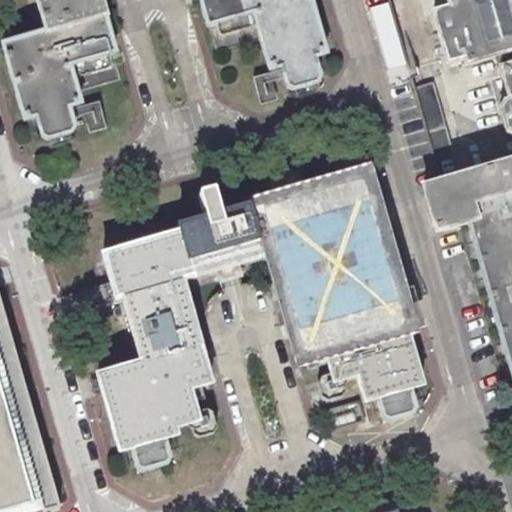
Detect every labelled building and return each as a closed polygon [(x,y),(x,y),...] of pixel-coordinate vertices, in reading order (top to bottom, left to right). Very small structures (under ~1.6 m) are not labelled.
[(36,0),(46,32),(4,44),(2,47),(23,119),(26,121),(36,118),(41,138),(47,141),(72,134),(75,128),(69,109),(79,106),(81,103),(76,90),(111,82),(105,57),(114,55),(115,51),(103,0),(200,0),(207,29),(208,32),(219,29),(225,54),(260,46),(268,70),(271,71),(281,69),(286,88),(293,91),(317,85),(320,78),(315,59),(325,57),(326,53),(310,0),(36,0)] [(511,0),(458,0),(450,2),(448,6),(449,9),(435,13),(433,16),(446,62),(450,64),(464,60),(465,63),(468,65),(511,52),(511,67),(501,71),(499,74),(508,104),(503,105),(500,112),(506,133),(511,136),(511,162),(463,176),(460,177),(446,181),(441,183),(425,187),(423,190),(434,231),(438,233),(467,225),(511,381),(511,0)] [(390,68),(409,53),(391,29),(371,43),(390,68)] [(441,183),(446,181),(460,177),(463,176),(435,81),(414,87),(441,183)] [(230,278),(237,276),(238,273),(236,267),(272,257),(301,357),(304,358),(325,352),(331,373),(331,376),(335,376),(355,370),(364,401),(367,403),(376,400),(382,419),(388,423),(412,416),(415,410),(410,390),(419,387),(421,384),(395,293),(388,269),(363,183),(360,181),(304,198),(298,176),(286,169),(274,173),(267,185),(274,207),(249,214),(248,211),(245,210),(218,217),(216,212),(220,208),(216,194),(213,192),(202,195),(199,199),(203,212),(208,214),(209,220),(180,228),(178,231),(179,234),(104,255),(103,259),(112,292),(115,300),(117,301),(122,300),(141,364),(99,376),(97,379),(118,451),(121,453),(131,450),(136,469),(142,473),(167,466),(170,459),(165,440),(174,437),(176,434),(172,421),(192,416),(196,414),(189,391),(209,386),(210,383),(181,283),(217,273),(219,279),(222,280),(230,278)] [(0,511),(46,511),(62,507),(0,289),(0,511)] [(191,472),(224,463),(218,444),(186,453),(191,472)] [(382,501),(369,505),(364,511),(394,511),(393,507),(382,501)]
